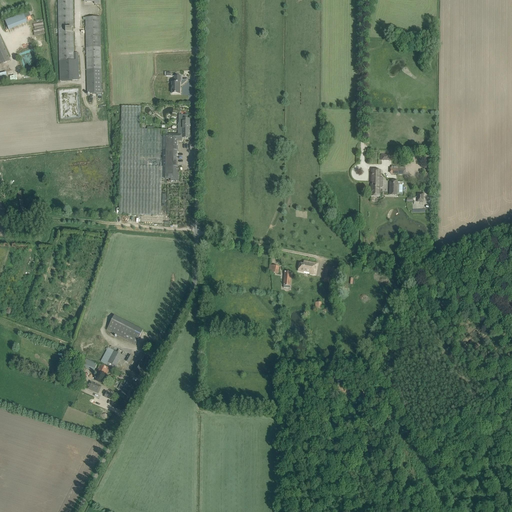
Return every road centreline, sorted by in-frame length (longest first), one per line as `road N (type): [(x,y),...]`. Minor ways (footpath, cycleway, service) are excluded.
road 1 (unclassified): [(78,511),(191,299),(197,232)]
road 2 (unclassified): [(197,232),(198,0)]
road 3 (track): [(197,232),(389,269),(422,283)]
road 4 (unclassified): [(367,147),(367,0)]
road 5 (track): [(368,511),(417,497),(511,491)]
road 6 (unclassified): [(197,232),(61,222)]
